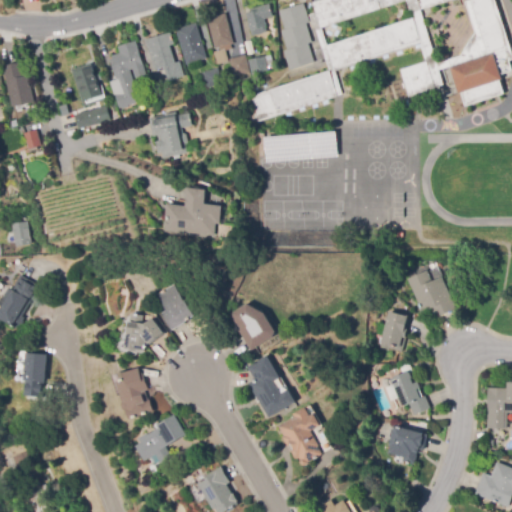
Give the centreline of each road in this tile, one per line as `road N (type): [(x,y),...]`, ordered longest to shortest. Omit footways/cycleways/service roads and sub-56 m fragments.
road 1 (residential): [(120,511),(78,409),(65,311)]
road 2 (residential): [(430,511),(444,492),(461,430),(471,351),(511,350)]
road 3 (residential): [(0,21),(73,22),(150,0)]
road 4 (residential): [(281,511),(208,382)]
